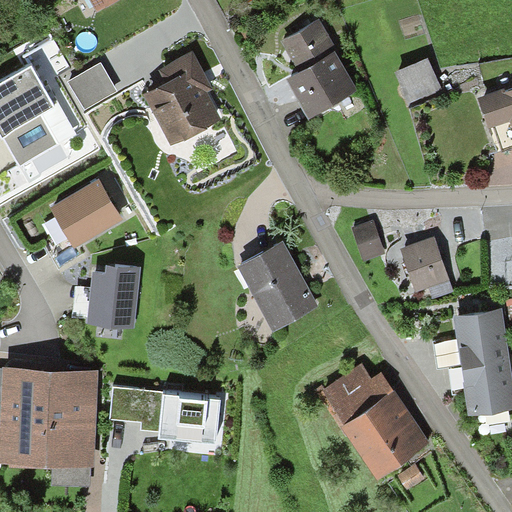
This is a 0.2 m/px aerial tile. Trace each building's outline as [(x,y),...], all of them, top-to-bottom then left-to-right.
[(338,48),(321,19),(282,41),(299,70),(288,76),(311,117),(359,89),(336,49),(338,48)] [(166,73),(143,85),(171,139),(221,114),(207,88),(213,85),(208,76),(193,46),(160,63),(166,73)] [(428,52),(395,64),(409,100),(441,87),(428,52)] [(32,56),(0,74),(0,124),(21,162),(76,131),(58,98),(56,98),(32,56)] [(101,58),(68,77),(85,105),(118,86),(101,58)] [(504,82),(479,90),(489,121),(510,114),(511,118),(511,81),(504,84),(504,82)] [(124,213),(100,172),(51,201),(75,242),(124,213)] [(374,216),(352,224),(364,259),(386,251),(374,216)] [(436,232),(402,243),(416,288),(429,283),(450,276),(443,253),(436,232)] [(238,257),(273,325),(319,302),(308,282),(283,234),(238,257)] [(142,260),(107,256),(105,265),(93,264),(87,317),(135,322),(142,260)] [(454,288),(450,276),(429,283),(433,295),(454,288)] [(455,308),(461,356),(509,350),(503,302),(455,308)] [(511,375),(509,350),(461,356),(468,410),(511,404),(511,375)] [(343,414),(394,383),(382,366),(372,372),(363,359),(324,385),(343,414)] [(99,368),(2,364),(0,409),(0,461),(53,464),(52,486),(90,487),(91,466),(94,466),(99,368)] [(158,427),(162,387),(114,382),(110,414),(142,417),(141,425),(158,427)] [(412,411),(394,383),(343,414),(341,416),(378,471),(430,438),(412,411)] [(180,386),(163,384),(162,387),(158,427),(158,429),(216,435),(221,390),(208,389),(208,387),(180,384),(180,386)]
